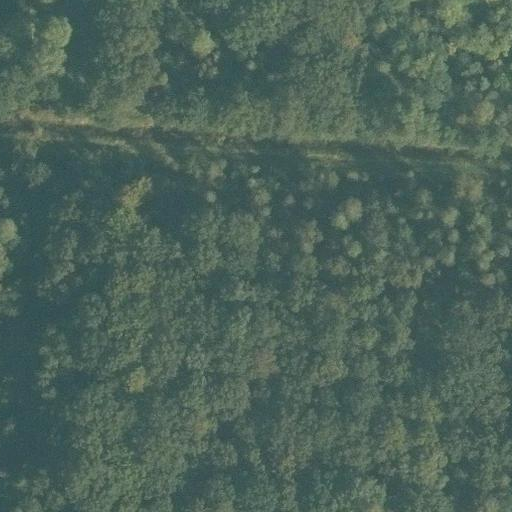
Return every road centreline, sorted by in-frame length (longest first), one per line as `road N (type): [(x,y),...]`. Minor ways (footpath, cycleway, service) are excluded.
road 1 (track): [(511,179),(133,150)]
road 2 (track): [(133,150),(115,511)]
road 3 (track): [(133,150),(0,142)]
